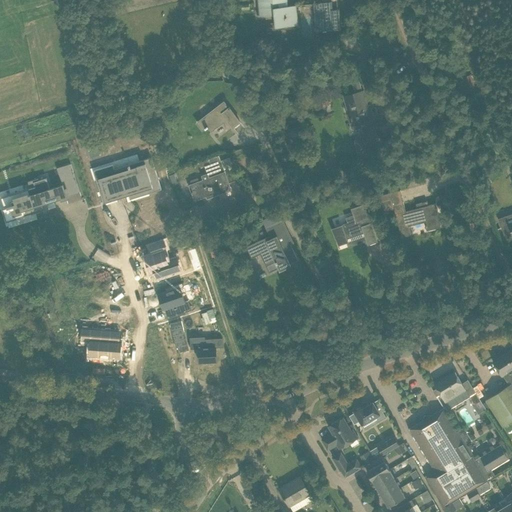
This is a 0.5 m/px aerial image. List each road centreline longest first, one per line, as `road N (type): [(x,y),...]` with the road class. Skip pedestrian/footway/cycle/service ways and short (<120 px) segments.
road 1 (unclassified): [(511,262),(397,0)]
road 2 (unknown): [(189,223),(240,402)]
road 3 (tertiary): [(287,394),(461,336)]
road 4 (unknown): [(367,363),(301,211)]
road 5 (residential): [(133,396),(141,326),(114,247)]
road 6 (tertiary): [(133,396),(0,385)]
